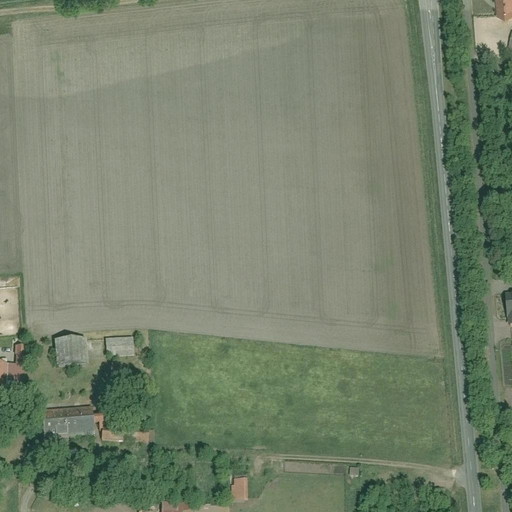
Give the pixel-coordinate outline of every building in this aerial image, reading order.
[(511,0),(496,0),(499,17),(511,15),(511,0)] [(133,338),(104,340),(106,359),(134,357),(133,338)] [(85,340),(53,342),(55,368),(87,366),(85,340)] [(25,368),(0,365),(0,399),(23,401),(25,368)] [(91,408),(40,412),(42,441),(94,437),(91,408)] [(102,428),(101,441),(148,443),(148,430),(102,428)] [(230,502),(245,502),(245,480),(230,480),(230,502)] [(178,511),(179,511),(184,511),(184,503),(158,503),(157,511),(178,511)]
